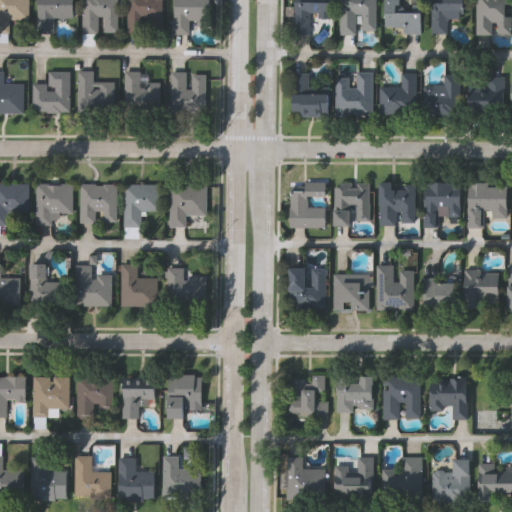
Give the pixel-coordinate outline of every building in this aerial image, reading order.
[(0,0),(27,0),(27,20),(7,20),(7,33),(0,33),(0,0)] [(71,0),(71,18),(51,18),(51,33),(35,33),(35,0),(71,0)] [(80,34),(80,0),(115,0),(115,33),(98,33),(98,34),(80,34)] [(127,33),(127,0),(161,0),(161,33),(127,33)] [(209,0),(209,21),(189,21),(189,35),(173,35),(173,0),(209,0)] [(329,0),(329,16),(309,16),(309,33),(292,33),(292,0),(329,0)] [(374,0),(374,31),(339,31),(339,0),(374,0)] [(401,33),(401,26),(383,26),(383,0),(398,0),(399,3),(419,2),(419,33),(401,33)] [(445,33),(429,32),(429,0),(462,0),(462,18),(446,18),(445,33)] [(474,33),(474,0),(508,0),(508,33),(474,33)] [(68,111),(31,111),(31,83),(47,83),(47,70),(68,70),(68,111)] [(22,113),(0,113),(0,71),(2,71),(2,84),(22,84),(22,113)] [(93,71),(93,82),(114,83),(114,110),(76,110),(77,71),(93,71)] [(125,72),(141,72),(141,84),(161,84),(161,113),(125,113),(125,72)] [(189,73),(206,73),(205,112),(169,112),(169,72),(189,73)] [(326,92),(327,115),(292,116),(291,72),(308,72),(308,92),(326,92)] [(371,72),(371,112),(333,112),(333,72),(371,72)] [(378,85),(399,85),(399,73),(415,73),(415,112),(378,112),(378,85)] [(459,74),(458,116),(420,115),(420,84),(442,84),(442,74),(459,74)] [(504,112),(465,112),(465,82),(485,81),(485,76),(503,76),(504,112)] [(458,216),(437,215),(437,226),(422,226),(423,182),(459,182),(458,216)] [(78,222),(78,183),(115,183),(115,222),(100,222),(100,213),(94,213),(94,222),(78,222)] [(159,184),(159,211),(139,211),(139,226),(122,226),(122,183),(159,184)] [(324,227),(289,227),(289,183),(324,183),(324,198),(307,198),(307,206),(324,206),(324,227)] [(369,223),(333,223),(333,183),(369,183),(369,223)] [(377,224),(378,183),(413,183),(413,224),(377,224)] [(505,217),(484,217),(484,227),(466,227),(467,183),(505,183),(505,217)] [(0,184),(27,184),(27,213),(8,213),(8,225),(0,225),(0,184)] [(71,184),(71,213),(53,213),(53,225),(34,225),(34,184),(71,184)] [(203,185),(203,215),(183,215),(183,227),(167,227),(167,185),(203,185)] [(28,263),(45,263),(45,281),(60,281),(60,305),(28,305),(28,263)] [(92,264),(92,274),(111,274),(111,305),(75,305),(75,264),(92,264)] [(136,277),(156,277),(156,305),(119,305),(119,264),(136,264),(136,277)] [(375,308),(375,265),(395,265),(395,270),(412,270),(412,308),(375,308)] [(288,266),(325,266),(325,309),(288,309),(288,266)] [(0,267),(5,267),(5,277),(18,277),(18,306),(0,306),(0,267)] [(205,275),(205,304),(164,304),(164,269),(181,269),(181,275),(205,275)] [(463,307),(463,271),(498,271),(498,299),(480,299),(480,307),(463,307)] [(367,309),(332,309),(332,273),(367,273),(367,309)] [(453,307),(421,307),(422,279),(454,279),(453,307)] [(324,413),(286,414),(286,375),(323,374),(324,413)] [(202,410),(184,410),(184,419),(168,419),(168,375),(202,375),(202,410)] [(0,377),(25,377),(25,401),(6,401),(6,418),(0,418),(0,377)] [(69,377),(68,415),(33,414),(33,377),(69,377)] [(76,413),(76,377),(113,378),(112,414),(76,413)] [(335,411),(335,377),(371,377),(371,411),(335,411)] [(381,377),(419,377),(419,418),(400,418),(400,419),(381,419),(381,377)] [(466,377),(466,419),(451,419),(451,409),(429,409),(429,377),(466,377)] [(139,408),(139,419),(121,418),(123,382),(155,383),(154,409),(139,408)] [(0,456),(1,456),(1,468),(20,468),(20,497),(0,497),(0,456)] [(72,456),(89,456),(89,472),(109,472),(109,497),(72,496),(72,456)] [(160,498),(161,456),(177,456),(176,468),(199,469),(198,499),(160,498)] [(370,456),(371,496),(333,496),(333,465),(355,465),(355,457),(370,456)] [(29,500),(29,457),(46,457),(46,470),(65,470),(65,500),(29,500)] [(117,500),(117,457),(134,457),(134,471),(152,471),(152,500),(117,500)] [(286,458),(302,458),(303,469),(325,469),(325,496),(286,496),(286,458)] [(399,458),(421,458),(421,504),(382,504),(382,469),(399,469),(399,458)] [(470,460),(470,503),(432,503),(432,460),(470,460)] [(511,493),(491,493),(491,502),(477,502),(477,464),(511,464),(511,493)]
